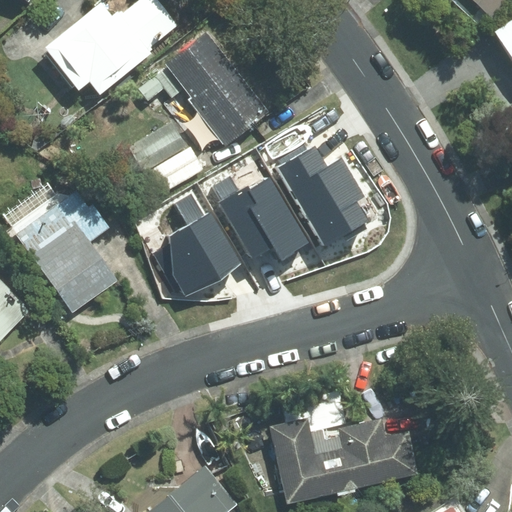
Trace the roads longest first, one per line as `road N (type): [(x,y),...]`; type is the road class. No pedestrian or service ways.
road 1 (residential): [(0,488),(74,421),(131,390),(422,301),(475,277)]
road 2 (tertiary): [(475,277),(405,138),(312,0)]
